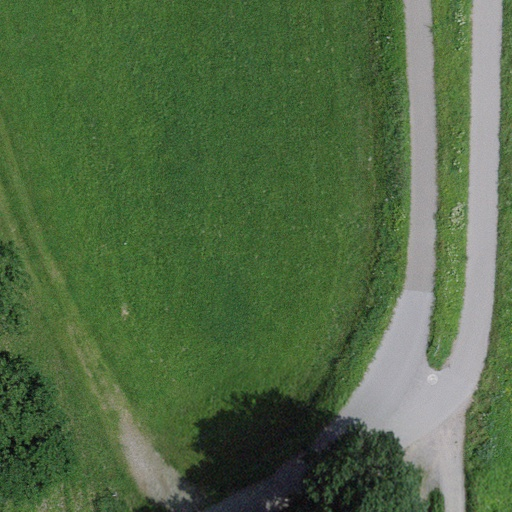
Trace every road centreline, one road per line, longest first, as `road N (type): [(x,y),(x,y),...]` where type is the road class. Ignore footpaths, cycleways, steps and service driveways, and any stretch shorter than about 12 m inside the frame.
road 1 (track): [(187,511),(126,426),(0,64)]
road 2 (track): [(493,0),(472,369),(440,416),(400,401)]
road 3 (track): [(400,401),(415,326),(421,193),(413,0)]
road 4 (track): [(400,401),(344,449),(237,511)]
